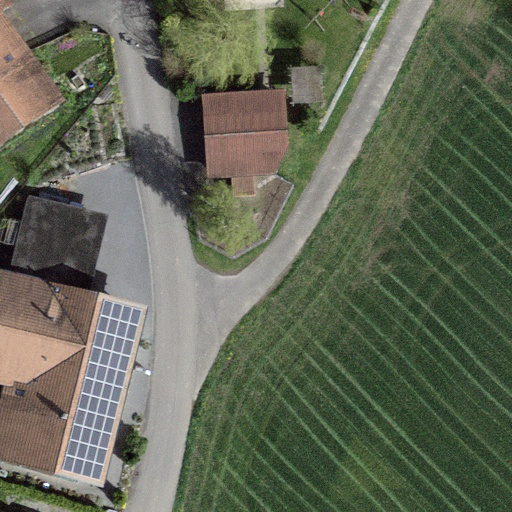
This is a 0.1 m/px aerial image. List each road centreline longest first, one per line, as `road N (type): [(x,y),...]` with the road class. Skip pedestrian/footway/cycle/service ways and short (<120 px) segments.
road 1 (residential): [(149,511),(182,328),(168,196),(132,0)]
road 2 (track): [(182,328),(235,303),(278,259),(426,0)]
